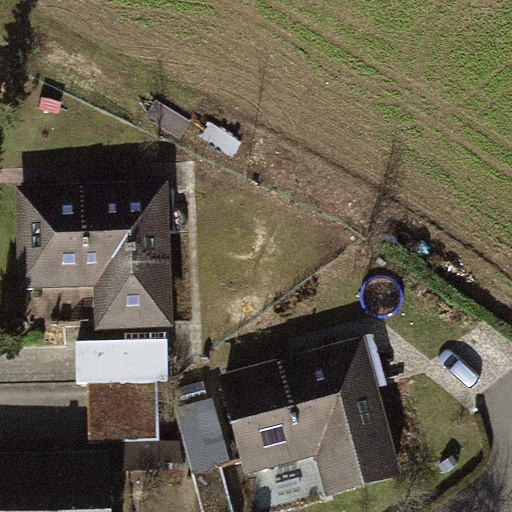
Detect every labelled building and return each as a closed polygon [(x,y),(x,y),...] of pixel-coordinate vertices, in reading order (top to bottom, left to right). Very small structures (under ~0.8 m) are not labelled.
[(162,179),(27,183),(30,275),(103,273),(104,317),(167,315),(162,179)] [(166,336),(80,337),(80,381),(92,381),(162,380),(166,380),(166,336)] [(366,340),(228,379),(252,465),(323,446),(333,484),(401,465),(366,340)] [(162,380),(92,381),(92,435),(113,435),(163,435),(162,380)] [(163,435),(113,435),(113,467),(186,466),(185,435),(163,435)] [(99,511),(98,452),(0,455),(0,511),(99,511)] [(240,511),(229,461),(200,467),(209,511),(240,511)]
